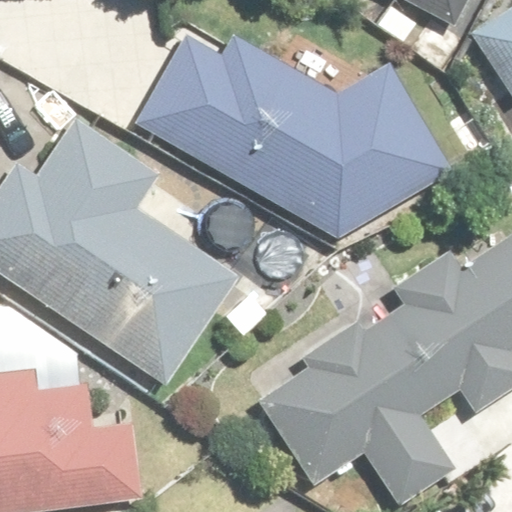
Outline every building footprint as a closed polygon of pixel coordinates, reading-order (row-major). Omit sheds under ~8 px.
[(393,0),(462,32),(476,0),(393,0)] [(511,14),(472,40),(511,102),(511,14)] [(335,103),(234,46),(224,64),(195,48),(144,138),(330,243),(434,195),(382,82),(335,103)] [(44,171),(27,160),(0,198),(0,282),(162,395),(237,288),(137,219),(154,194),(69,135),(44,171)] [(397,289),(412,312),(376,336),(363,316),(305,354),(317,374),(262,410),(314,490),(358,461),(391,511),(404,511),(457,478),(420,421),(454,399),(470,424),(511,396),(511,247),(461,280),(446,257),(397,289)] [(0,377),(0,511),(140,511),(135,430),(88,434),(85,389),(36,392),(34,376),(0,377)]
